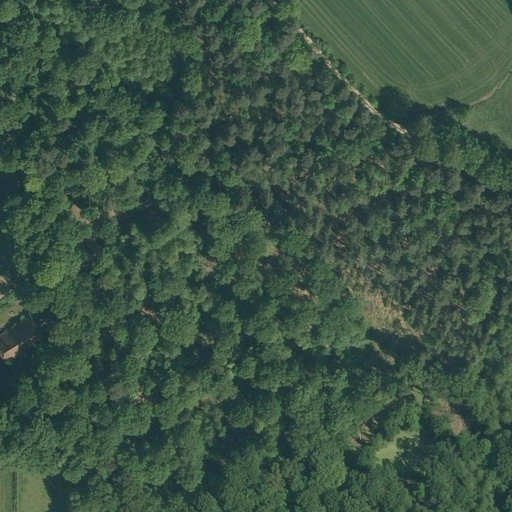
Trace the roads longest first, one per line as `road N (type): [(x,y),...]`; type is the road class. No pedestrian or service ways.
road 1 (unclassified): [(95,511),(0,29)]
road 2 (track): [(260,0),(351,98),(511,201)]
